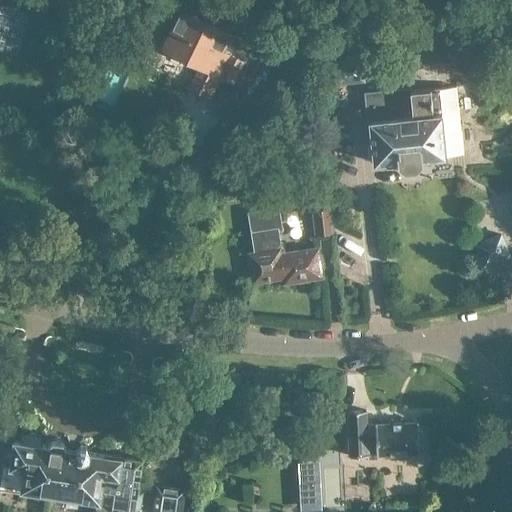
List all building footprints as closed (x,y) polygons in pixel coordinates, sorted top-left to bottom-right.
[(0,43),(16,49),(28,12),(0,2),(0,43)] [(181,8),(162,48),(199,66),(188,88),(210,99),(232,55),(224,51),(233,33),(181,8)] [(405,76),(403,55),(378,58),(380,79),(405,76)] [(333,59),(336,84),(365,81),(362,56),(333,59)] [(370,119),(374,162),(399,160),(399,162),(405,167),(416,166),(421,160),(421,157),(459,153),(452,86),(411,90),(413,114),(370,119)] [(248,251),(253,282),(283,277),(284,283),(323,276),(318,246),(285,251),(284,245),(281,246),(279,230),(283,229),(279,206),(248,211),(254,250),(248,251)] [(312,210),(315,235),(334,233),(331,208),(312,210)] [(474,242),(483,266),(510,255),(500,232),(474,242)] [(420,453),(418,421),(367,424),(366,410),(348,412),(350,456),(420,453)] [(23,489),(51,493),(54,468),(41,466),(44,444),(41,444),(41,440),(41,438),(39,436),(38,434),(35,433),(32,432),(30,432),(27,433),(25,433),(24,435),(23,437),(22,441),(15,439),(12,456),(4,455),(0,487),(23,491),(23,489)] [(51,493),(98,500),(100,500),(103,474),(97,474),(100,453),(89,451),(89,450),(89,449),(87,449),(86,447),(81,446),(78,448),(78,449),(77,449),(68,448),(63,439),(53,438),(47,444),(44,444),(41,466),(54,468),(51,493)] [(100,500),(98,500),(96,511),(133,511),(141,460),(100,453),(97,474),(103,474),(100,500)] [(297,461),(300,510),(321,508),(319,460),(297,461)] [(154,511),(182,511),(186,489),(159,485),(154,511)]
